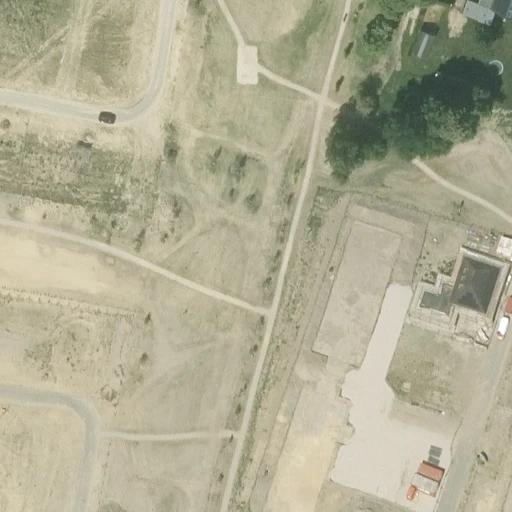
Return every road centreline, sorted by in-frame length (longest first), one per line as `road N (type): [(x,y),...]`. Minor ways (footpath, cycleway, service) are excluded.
road 1 (residential): [(0,97),(145,123),(166,0)]
road 2 (residential): [(76,511),(92,406),(0,390)]
road 3 (residential): [(511,305),(470,435)]
